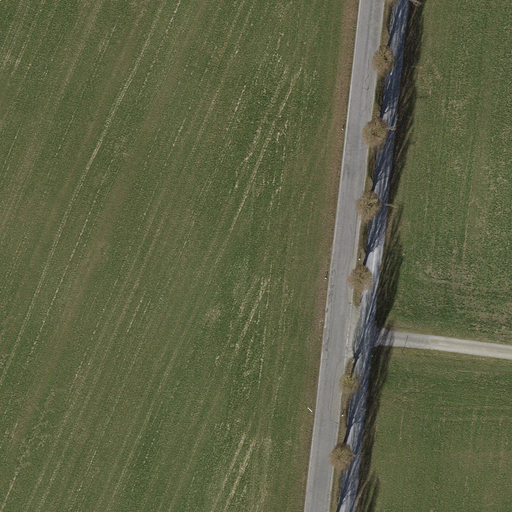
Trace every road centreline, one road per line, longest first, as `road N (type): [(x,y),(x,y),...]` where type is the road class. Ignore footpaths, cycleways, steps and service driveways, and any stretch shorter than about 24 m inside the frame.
road 1 (tertiary): [(318,511),(373,0)]
road 2 (track): [(337,332),(511,353)]
